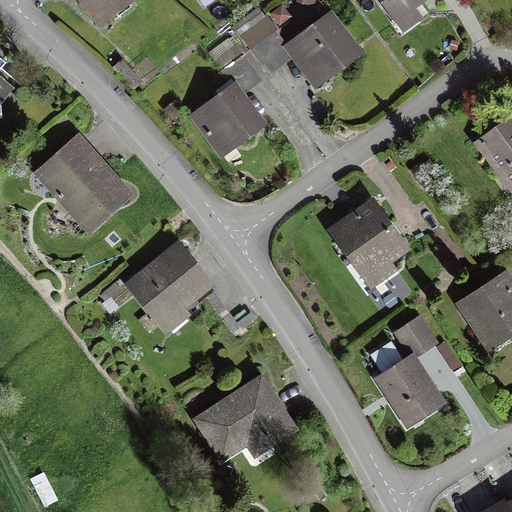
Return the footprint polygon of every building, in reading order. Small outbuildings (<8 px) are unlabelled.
[(84,0),(100,22),(131,0),(84,0)] [(382,0),(401,26),(422,11),(416,3),(420,0),(382,0)] [(277,30),(254,47),(271,71),(295,54),(313,79),(353,51),(329,16),(288,45),(277,30)] [(221,95),(195,112),(219,148),(260,121),(241,93),(261,80),(244,54),(222,69),(229,81),(217,89),(221,95)] [(0,105),(17,86),(0,71),(0,68),(6,62),(0,57),(0,105)] [(511,117),(482,141),(511,180),(511,117)] [(79,138),(39,172),(88,229),(128,195),(79,138)] [(374,203),(332,231),(367,285),(390,270),(385,262),(404,249),(374,203)] [(180,249),(133,284),(166,326),(182,314),(177,307),(207,284),(180,249)] [(511,292),(504,279),(463,304),(487,344),(511,328),(511,292)] [(412,354),(376,376),(406,425),(442,403),(414,357),(435,344),(419,317),(397,331),(412,354)] [(260,383),(197,422),(220,458),(259,434),(267,446),(290,431),(260,383)] [(504,503),(487,511),(509,511),(507,508),(504,503)]
